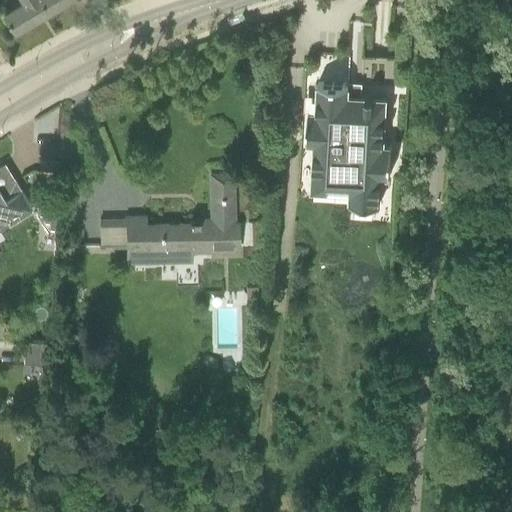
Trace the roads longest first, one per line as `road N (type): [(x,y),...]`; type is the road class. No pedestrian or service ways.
road 1 (secondary): [(4,114),(158,24)]
road 2 (secondary): [(158,24),(68,53),(0,95)]
